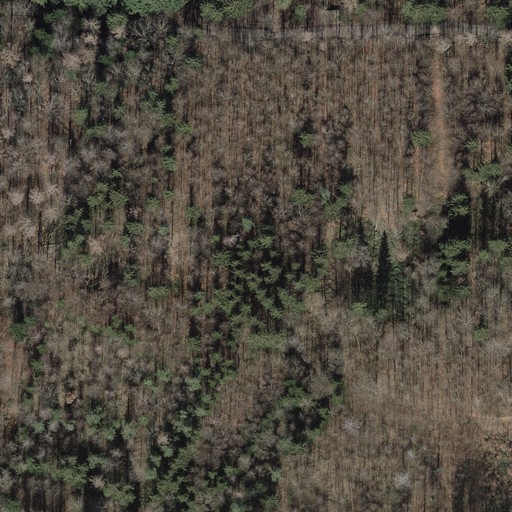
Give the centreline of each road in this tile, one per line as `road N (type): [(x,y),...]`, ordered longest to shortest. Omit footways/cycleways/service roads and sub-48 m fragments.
road 1 (track): [(511,32),(242,34),(0,6)]
road 2 (track): [(126,511),(50,482),(0,479)]
